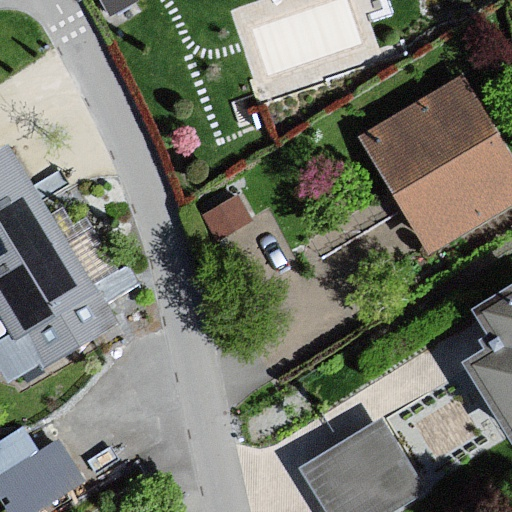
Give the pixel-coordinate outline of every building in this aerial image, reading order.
[(511,179),(455,86),(353,146),(419,264),(511,214),(511,179)] [(0,320),(30,372),(110,326),(6,150),(0,153),(0,320)] [(492,351),(464,368),(509,444),(511,442),(511,287),(469,312),(492,351)] [(375,429),(298,475),(317,511),(408,511),(420,506),(375,429)] [(33,511),(86,478),(60,438),(0,476),(0,497),(9,511),(33,511)]
